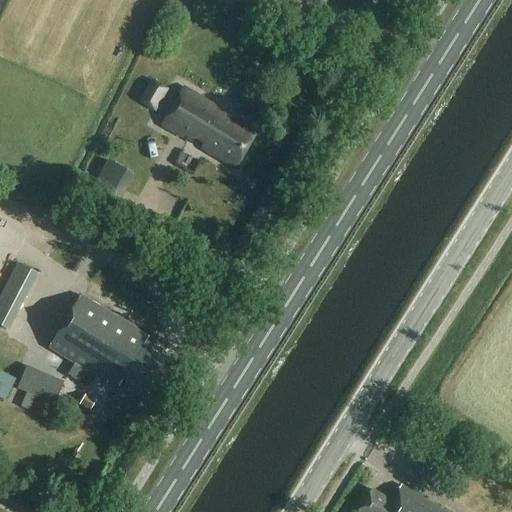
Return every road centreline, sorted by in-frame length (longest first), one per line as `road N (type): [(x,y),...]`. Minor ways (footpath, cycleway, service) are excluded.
road 1 (primary): [(160,511),(481,0)]
road 2 (unclassified): [(296,511),(511,168)]
